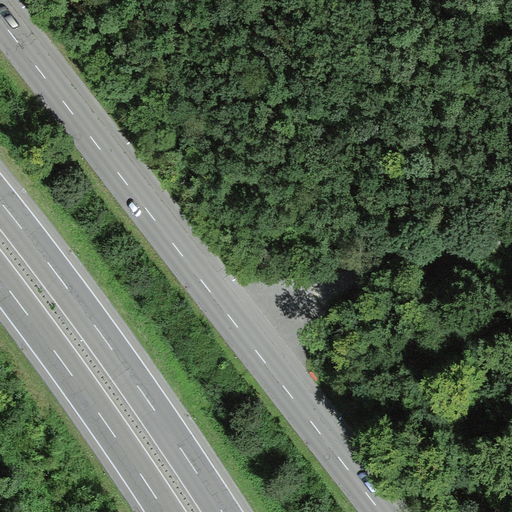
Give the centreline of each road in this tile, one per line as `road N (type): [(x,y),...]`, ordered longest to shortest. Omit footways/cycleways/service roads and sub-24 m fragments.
road 1 (secondary): [(387,511),(229,302),(0,22)]
road 2 (motorway): [(228,511),(0,200)]
road 3 (track): [(229,302),(511,239)]
road 4 (motorway): [(0,276),(162,511)]
